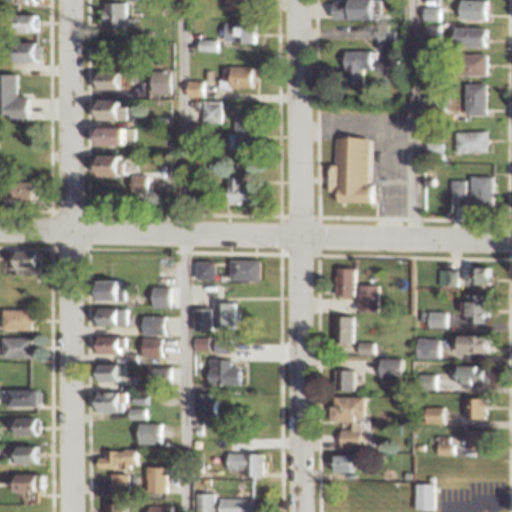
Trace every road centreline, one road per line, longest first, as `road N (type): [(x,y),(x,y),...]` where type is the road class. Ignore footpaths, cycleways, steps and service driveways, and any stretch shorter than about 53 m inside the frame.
road 1 (residential): [(511,242),(0,231)]
road 2 (residential): [(300,511),(296,0)]
road 3 (residential): [(67,0),(70,511)]
